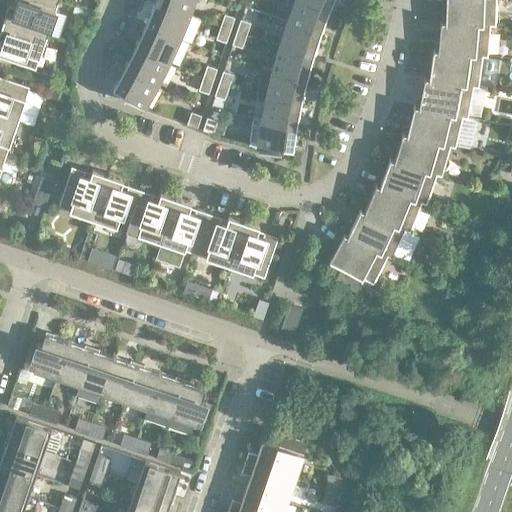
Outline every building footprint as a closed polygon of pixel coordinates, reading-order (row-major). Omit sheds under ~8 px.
[(58,0),(18,0),(16,6),(8,3),(3,18),(1,17),(1,18),(47,33),(58,0)] [(187,13),(154,0),(145,23),(178,37),(187,13)] [(191,0),(154,0),(187,13),(191,0)] [(329,9),(306,0),(294,0),(287,20),(320,32),(329,9)] [(332,0),(306,0),(329,9),(332,0)] [(445,0),(445,21),(445,22),(489,23),(489,25),(495,25),(495,0),(445,0)] [(225,10),(220,26),(230,29),(235,14),(225,10)] [(251,19),(241,15),(235,31),(246,35),(251,19)] [(47,33),(1,18),(3,19),(0,26),(0,34),(5,37),(3,43),(0,41),(0,56),(35,69),(47,33)] [(320,32),(287,20),(279,44),(313,55),(320,32)] [(438,39),(437,49),(437,50),(482,54),(482,55),(487,56),(489,25),(489,23),(445,22),(445,21),(440,21),(438,39)] [(178,37),(145,23),(135,44),(167,60),(178,37)] [(230,29),(220,26),(214,41),(224,45),(230,29)] [(246,35),(235,31),(230,47),(240,50),(246,35)] [(69,34),(67,40),(75,43),(77,37),(69,34)] [(167,60),(135,44),(124,66),(155,83),(167,60)] [(313,55),(279,44),(272,69),(306,78),(313,55)] [(430,67),(428,78),(473,84),(473,86),(478,86),(482,55),(482,54),(437,50),(437,49),(432,49),(430,67)] [(207,61),(202,77),(212,80),(218,65),(207,61)] [(155,83),(124,66),(112,88),(142,106),(155,83)] [(233,70),(223,67),(218,82),(228,86),(233,70)] [(272,69),(262,67),(257,92),(266,94),(301,101),(306,78),(272,69)] [(0,115),(17,121),(29,86),(0,75),(0,115)] [(212,80),(202,77),(197,92),(207,96),(212,80)] [(420,95),(418,105),(418,106),(462,114),(462,116),(467,117),(473,86),(473,84),(428,78),(423,77),(420,95)] [(228,86),(218,82),(213,98),(223,101),(228,86)] [(301,101),(266,94),(262,119),(296,125),(301,101)] [(409,122),(406,133),(406,134),(450,144),(450,145),(454,146),(462,116),(462,114),(418,106),(418,105),(413,104),(409,122)] [(191,109),(186,124),(196,128),(201,112),(191,109)] [(217,117),(207,114),(202,130),(212,133),(217,117)] [(17,121),(0,115),(0,153),(5,155),(17,121)] [(293,150),(296,125),(262,119),(252,117),(249,141),(258,142),(258,145),(293,150)] [(396,149),(393,159),(393,160),(436,173),(436,174),(441,175),(450,145),(450,144),(406,134),(406,133),(401,132),(396,149)] [(383,175),(379,185),(379,186),(421,200),(421,202),(426,204),(436,174),(436,173),(393,160),(393,159),(388,158),(383,175)] [(57,206),(92,218),(108,172),(107,172),(107,174),(92,169),(89,177),(83,175),(84,171),(85,171),(85,170),(70,165),(70,166),(71,166),(57,206)] [(108,172),(92,218),(116,226),(121,211),(130,214),(131,215),(140,189),(127,185),(127,186),(126,189),(120,187),(123,179),(108,174),(108,172)] [(57,173),(54,182),(61,184),(64,175),(57,173)] [(368,200),(364,210),(363,211),(405,228),(404,229),(409,231),(421,202),(421,200),(379,186),(379,185),(374,184),(368,200)] [(153,194),(140,189),(131,215),(130,214),(125,229),(160,241),(176,195),(175,195),(175,197),(160,192),(157,200),(151,198),(152,194),(153,194)] [(38,190),(34,203),(46,207),(50,195),(38,190)] [(177,195),(176,195),(160,241),(194,253),(208,212),(195,208),(195,209),(194,213),(188,211),(191,203),(176,198),(177,195)] [(351,225),(347,235),(387,254),(387,255),(391,257),(404,229),(405,228),(363,211),(364,210),(359,208),(351,225)] [(491,212),(489,218),(501,222),(505,211),(499,208),(491,212)] [(221,217),(208,212),(194,253),(228,264),(244,219),(244,218),(243,220),(228,215),(225,223),(219,221),(221,217),(221,218),(221,217)] [(245,219),(244,219),(228,264),(264,276),(277,237),(278,237),(278,236),(263,231),(263,232),(262,236),(256,234),(259,226),(244,221),(245,219)] [(487,229),(484,238),(493,241),(496,232),(487,229)] [(27,230),(24,238),(33,241),(36,233),(27,230)] [(342,232),(334,248),(328,260),(341,266),(335,277),(360,294),(368,280),(372,283),(387,255),(387,254),(347,235),(342,232)] [(106,252),(102,264),(111,267),(115,255),(106,252)] [(118,257),(114,268),(121,271),(125,260),(118,257)] [(188,279),(183,291),(194,294),(198,282),(188,279)] [(302,308),(288,303),(280,327),(294,332),(302,308)] [(32,368),(56,376),(68,341),(52,335),(53,333),(52,333),(51,338),(44,335),(41,344),(36,343),(29,363),(34,364),(32,368)] [(84,346),(68,341),(56,376),(79,384),(91,348),(85,346),(85,344),(84,346)] [(97,351),(91,348),(79,384),(101,392),(113,356),(98,351),(98,349),(97,351)] [(129,362),(113,356),(101,392),(124,400),(136,364),(130,362),(131,360),(130,360),(129,362)] [(142,366),(136,364),(124,400),(147,407),(159,372),(143,366),(144,364),(143,364),(142,366)] [(175,377),(159,372),(147,407),(143,417),(166,425),(182,380),(176,377),(176,375),(175,375),(175,377)] [(188,382),(182,380),(166,425),(190,433),(194,419),(199,421),(206,401),(201,399),(205,388),(189,382),(189,380),(188,380),(188,382)] [(32,401),(28,413),(42,418),(46,406),(32,401)] [(59,411),(46,406),(42,418),(55,422),(59,411)] [(51,427),(15,415),(10,432),(8,431),(7,432),(9,432),(7,439),(43,451),(56,455),(56,454),(55,453),(60,438),(58,432),(50,429),(51,427)] [(77,417),(73,429),(87,433),(91,422),(77,417)] [(105,426),(91,422),(87,433),(101,438),(105,426)] [(123,432),(119,444),(133,449),(137,437),(123,432)] [(248,448),(244,460),(295,477),(294,476),(302,454),(309,456),(309,455),(303,452),(306,442),(276,432),(273,442),(260,438),(260,439),(261,440),(257,452),(248,448)] [(150,442),(137,437),(133,449),(146,454),(150,442)] [(43,451),(7,439),(5,445),(3,444),(3,445),(5,445),(0,459),(0,461),(35,473),(43,451)] [(159,445),(155,457),(169,461),(173,450),(159,445)] [(80,448),(75,462),(87,466),(91,452),(80,448)] [(109,458),(97,454),(92,468),(104,472),(109,458)] [(180,471),(144,459),(136,483),(172,495),(174,489),(176,489),(174,488),(180,471)] [(295,477),(244,460),(240,471),(249,474),(245,486),(242,485),(242,486),(287,501),(286,500),(294,478),(295,478),(295,477)] [(35,473),(0,461),(0,486),(27,496),(35,473)] [(87,466),(75,462),(70,475),(82,479),(87,466)] [(104,472),(92,468),(88,481),(99,485),(104,472)] [(327,473),(325,487),(337,489),(339,475),(327,473)] [(172,495),(136,483),(128,505),(147,511),(165,511),(169,502),(171,502),(172,501),(170,501),(172,495)] [(21,511),(27,496),(0,486),(0,511),(21,511)] [(287,501),(242,486),(245,487),(240,499),(231,496),(228,507),(240,511),(282,511),(286,501),(287,502),(287,501)] [(337,489),(325,487),(323,502),(335,504),(337,489)] [(64,493),(59,507),(71,511),(76,497),(64,493)] [(90,511),(93,503),(81,499),(77,511),(90,511)]
